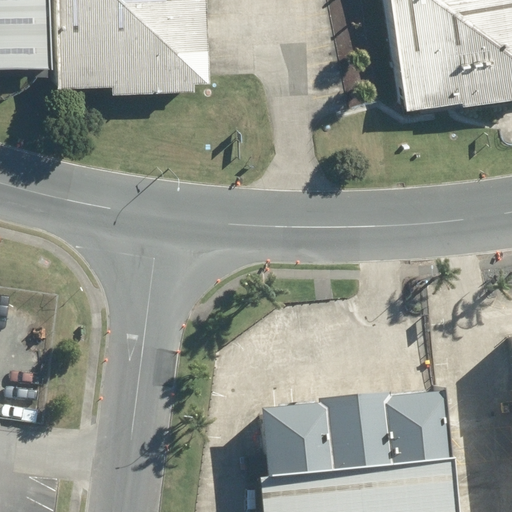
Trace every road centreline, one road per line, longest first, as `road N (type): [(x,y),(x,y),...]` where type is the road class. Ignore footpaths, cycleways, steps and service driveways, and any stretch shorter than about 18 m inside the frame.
road 1 (unclassified): [(160,224),(472,222),(511,213)]
road 2 (unclassified): [(126,511),(160,224)]
road 3 (unclassified): [(0,174),(160,224)]
